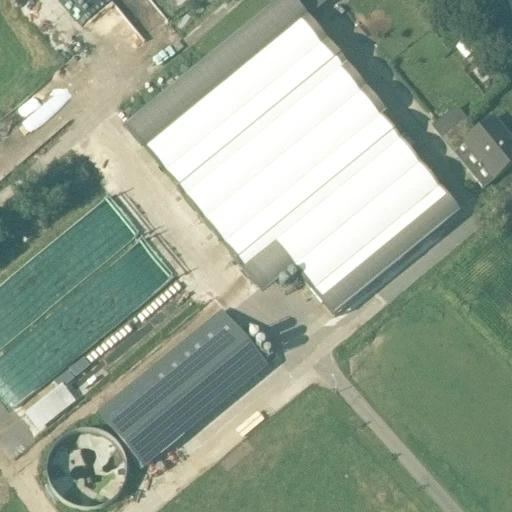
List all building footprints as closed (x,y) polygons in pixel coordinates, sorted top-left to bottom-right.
[(56,53),(76,37),(45,0),(28,0),(19,8),(56,53)] [(459,216),(303,25),(297,17),(302,13),(291,0),(283,0),(125,129),(257,289),(288,264),(333,319),(459,216)] [(0,176),(84,102),(62,76),(0,130),(0,176)] [(476,134),(466,121),(457,110),(434,129),(442,140),(483,190),(493,181),(511,166),(511,148),(509,145),(511,142),(511,140),(494,119),(476,134)] [(58,251),(0,299),(0,339),(11,331),(3,334),(22,317),(42,301),(63,293),(90,270),(95,268),(125,243),(104,218),(101,211),(49,254),(58,251)] [(269,370),(268,368),(221,312),(97,415),(145,472),(269,370)] [(61,385),(22,415),(36,433),(74,403),(61,385)] [(122,472),(122,471),(121,463),(119,455),(115,448),(110,443),(105,439),(98,435),(91,432),(84,431),(78,432),(69,434),(62,437),(55,442),(50,448),(46,455),(44,463),(43,469),(43,477),(45,484),(48,492),(54,499),(58,503),(66,507),(74,510),(82,511),(91,510),(99,507),(106,503),(110,499),(115,493),(119,487),(121,479),(122,472)]
